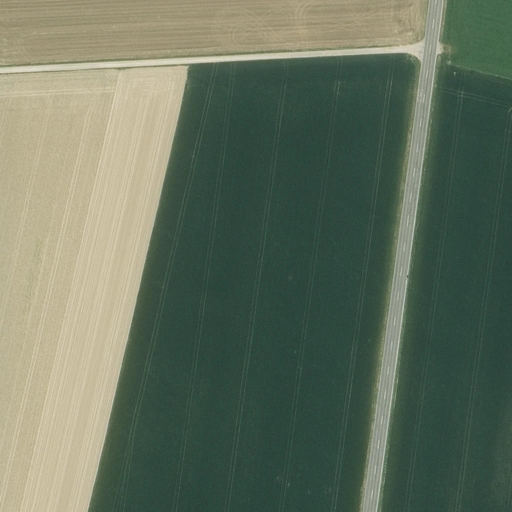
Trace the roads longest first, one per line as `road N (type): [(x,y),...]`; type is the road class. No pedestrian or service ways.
road 1 (tertiary): [(436,0),(370,511)]
road 2 (track): [(0,76),(430,53)]
